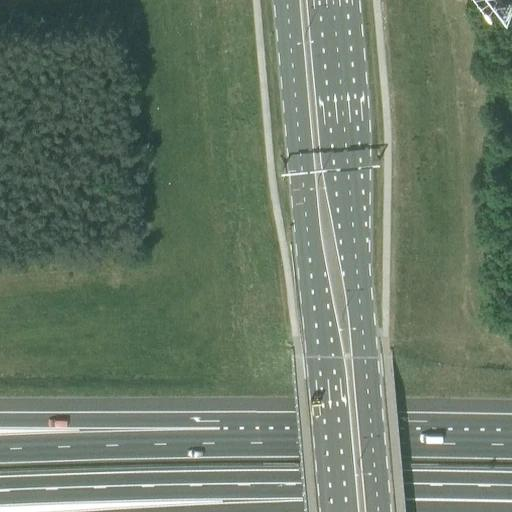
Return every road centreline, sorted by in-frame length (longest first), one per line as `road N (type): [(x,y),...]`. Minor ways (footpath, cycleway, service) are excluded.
road 1 (primary): [(284,0),(338,511)]
road 2 (primary): [(377,511),(328,0)]
road 3 (motorway): [(0,490),(389,483)]
road 4 (motorway): [(511,447),(219,441)]
road 5 (motorway): [(219,441),(0,426)]
road 6 (motorway): [(219,441),(0,448)]
road 7 (motorway): [(220,511),(389,483)]
road 8 (motorway): [(389,483),(511,486)]
